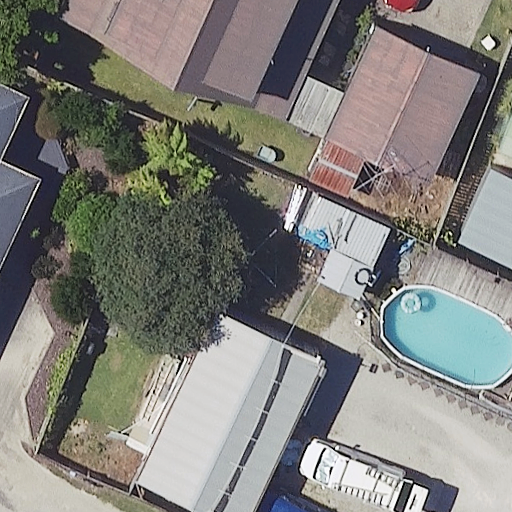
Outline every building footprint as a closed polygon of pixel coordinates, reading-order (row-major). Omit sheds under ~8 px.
[(384,0),(88,0),(418,155),(472,41),(384,0)] [(0,124),(25,71),(0,59),(0,236),(34,163),(0,146),(0,124)] [(511,244),(511,157),(488,148),(458,226),(511,247),(511,244)] [(390,214),(313,180),(297,217),(335,234),(321,265),(360,282),(390,214)] [(256,511),(337,342),(212,282),(128,456),(244,511),(256,511)]
